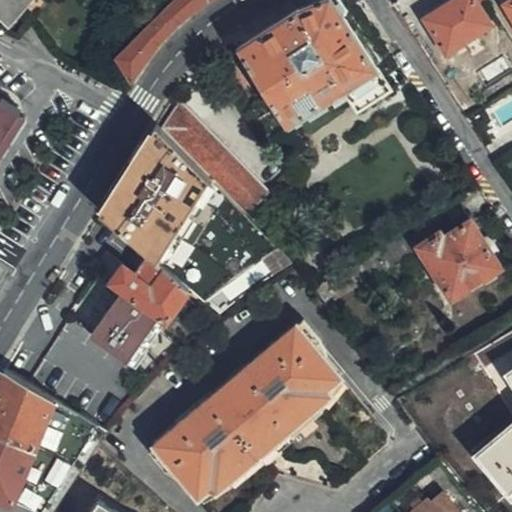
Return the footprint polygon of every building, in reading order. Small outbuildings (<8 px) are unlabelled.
[(0,0),(0,1),(17,16),(30,0),(0,0)] [(172,0),(115,57),(132,83),(143,68),(160,46),(178,27),(198,10),(211,0),(172,0)] [(292,12),(240,46),(239,47),(289,125),(342,93),(355,114),(391,91),(383,78),(397,68),(355,5),(338,0),(322,0),(319,2),(292,12)] [(479,11),(472,0),(459,0),(427,20),(447,53),(461,44),(466,48),(476,42),(476,35),(489,26),(479,11)] [(487,6),(482,0),(472,0),(479,11),(487,6)] [(0,142),(20,113),(0,99),(0,142)] [(178,103),(160,130),(169,139),(192,116),(178,103)] [(169,139),(180,151),(203,128),(192,116),(169,139)] [(160,130),(156,126),(150,136),(104,212),(164,265),(190,288),(205,302),(230,279),(277,248),(253,225),(245,216),(229,201),(217,189),(213,185),(205,176),(192,163),(180,151),(169,139),(160,130)] [(180,151),(192,163),(215,140),(203,128),(180,151)] [(500,136),(494,129),(485,136),(490,143),(500,136)] [(192,163),(205,176),(228,153),(215,140),(192,163)] [(217,189),(240,165),(228,153),(205,176),(213,185),(217,189)] [(511,160),(509,156),(498,164),(504,172),(511,166),(511,160)] [(229,201),(253,178),(240,165),(217,189),(229,201)] [(250,211),(267,193),(253,178),(229,201),(245,216),(250,211)] [(499,266),(456,198),(352,266),(362,282),(418,246),(451,297),(499,266)] [(259,220),(250,211),(245,216),(253,225),(259,220)] [(95,335),(127,359),(157,316),(166,322),(190,288),(164,265),(150,284),(125,266),(113,282),(124,291),(95,335)] [(352,266),(321,285),(333,300),(362,282),(352,266)] [(341,378),(298,324),(154,446),(198,497),(209,488),(211,490),(331,389),(329,387),(341,378)] [(511,331),(476,354),(486,370),(511,352),(511,331)] [(0,496),(16,502),(57,400),(7,371),(2,377),(0,383),(0,496)] [(511,372),(510,374),(511,377),(511,424),(478,454),(511,494),(511,493),(511,372)] [(43,511),(55,511),(98,447),(109,431),(57,400),(16,502),(43,511)] [(457,511),(443,494),(429,506),(427,503),(415,511),(457,511)]
